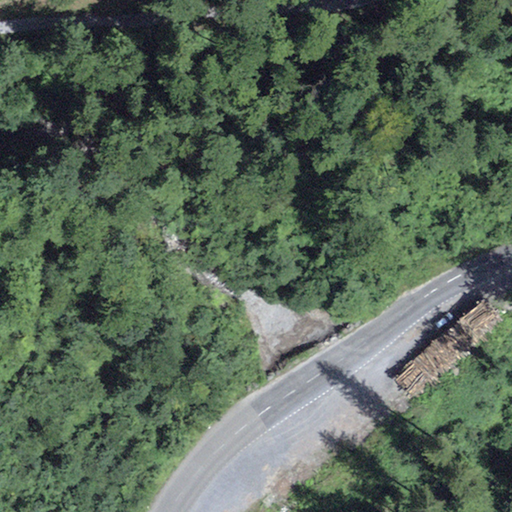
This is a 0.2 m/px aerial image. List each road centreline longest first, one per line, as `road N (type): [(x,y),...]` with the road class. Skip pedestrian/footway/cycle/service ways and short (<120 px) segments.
road 1 (tertiary): [(163,511),(247,415),(423,300),(511,256)]
road 2 (track): [(0,25),(355,0)]
